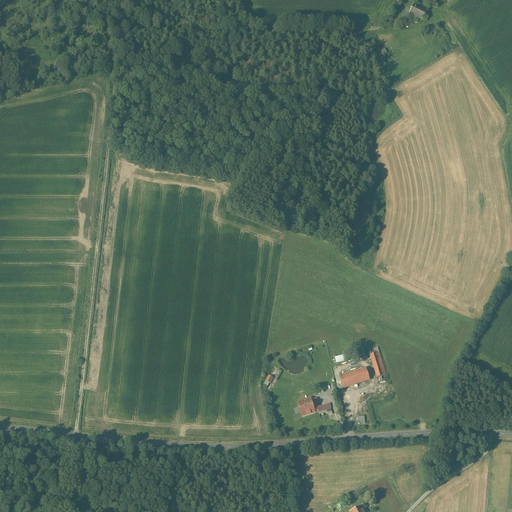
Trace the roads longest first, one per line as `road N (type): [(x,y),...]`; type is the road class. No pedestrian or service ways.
road 1 (track): [(124,0),(67,511)]
road 2 (tertiary): [(0,426),(203,446),(488,433)]
road 3 (track): [(121,28),(380,33),(423,22)]
